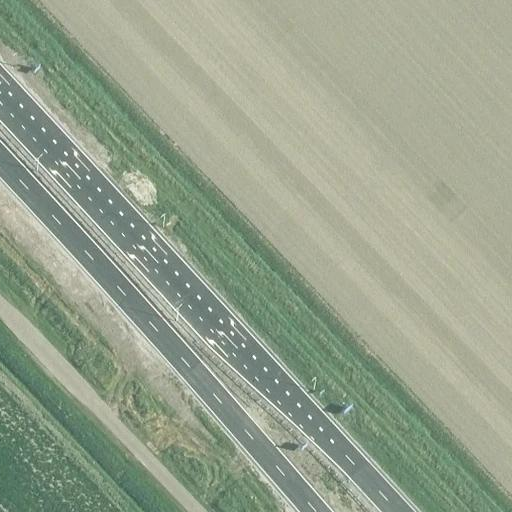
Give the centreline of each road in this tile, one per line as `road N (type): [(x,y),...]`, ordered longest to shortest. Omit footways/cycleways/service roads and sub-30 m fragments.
road 1 (trunk): [(393,511),(0,85)]
road 2 (trunk): [(0,152),(314,511)]
road 3 (unclassified): [(199,511),(0,303)]
